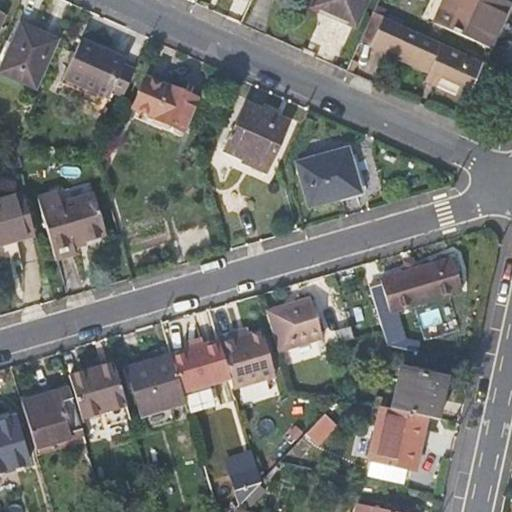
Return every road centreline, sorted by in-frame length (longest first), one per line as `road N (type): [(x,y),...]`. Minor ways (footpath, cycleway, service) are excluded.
road 1 (residential): [(0,342),(511,190)]
road 2 (residential): [(121,0),(511,172)]
road 3 (residential): [(470,511),(511,313)]
